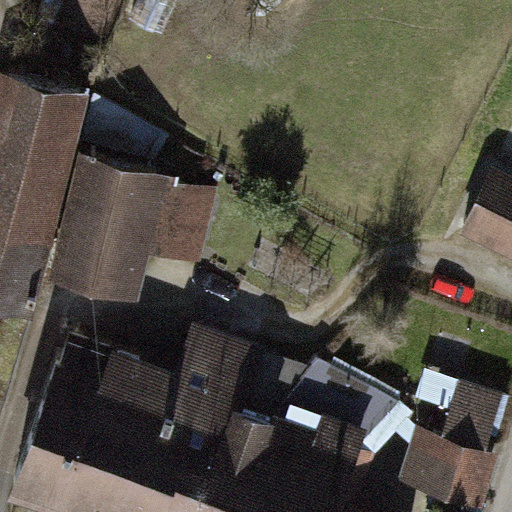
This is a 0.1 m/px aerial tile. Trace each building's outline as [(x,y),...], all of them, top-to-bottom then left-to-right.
[(82,84),(6,64),(0,86),(0,283),(27,290),(82,84)] [(217,168),(88,136),(56,261),(145,284),(156,241),(195,251),(217,168)] [(511,163),(499,157),(467,217),(511,240),(511,163)] [(179,363),(73,325),(17,474),(137,511),(382,511),(345,497),(359,439),(397,394),(323,355),(283,404),(242,388),(259,340),(194,316),(179,363)] [(448,434),(424,426),(411,465),(483,488),(497,447),(485,443),(503,388),(467,376),(448,434)]
